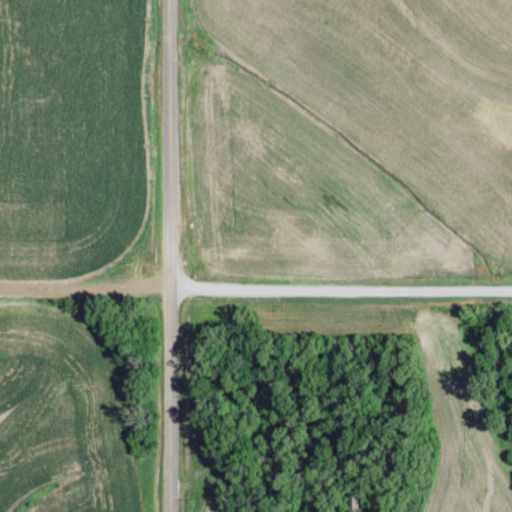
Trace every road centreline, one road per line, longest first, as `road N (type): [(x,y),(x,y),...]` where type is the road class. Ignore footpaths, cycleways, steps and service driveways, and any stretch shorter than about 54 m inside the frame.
road 1 (tertiary): [(172,511),(167,0)]
road 2 (residential): [(170,300),(511,300)]
